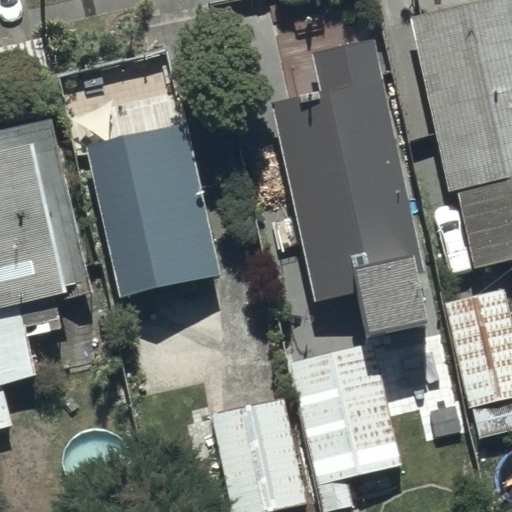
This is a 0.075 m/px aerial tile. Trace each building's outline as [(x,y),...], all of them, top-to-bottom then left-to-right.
[(511,0),(503,0),(403,20),(438,198),(449,196),(464,272),(511,262),(511,0)] [(290,102),(265,107),(308,306),(418,282),(366,43),(302,57),(304,65),(283,69),(290,102)] [(182,128),(80,148),(111,305),(213,285),(182,128)] [(23,147),(0,152),(0,388),(31,382),(15,309),(57,300),(23,147)] [(511,343),(503,294),(441,305),(459,412),(494,406),(498,430),(511,427),(511,343)] [(376,345),(285,365),(313,491),(403,471),(376,345)] [(283,399),(206,415),(225,511),(281,511),(305,507),(283,399)]
